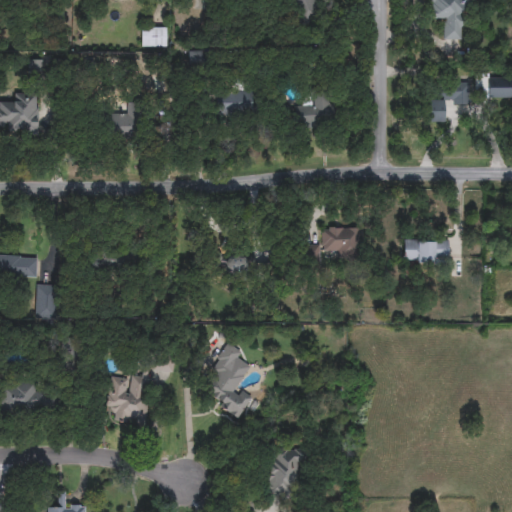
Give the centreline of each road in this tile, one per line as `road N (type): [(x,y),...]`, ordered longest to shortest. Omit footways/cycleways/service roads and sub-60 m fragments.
road 1 (tertiary): [(0,190),(341,170),(511,176)]
road 2 (residential): [(0,449),(131,460),(192,487)]
road 3 (residential): [(385,0),(385,172)]
